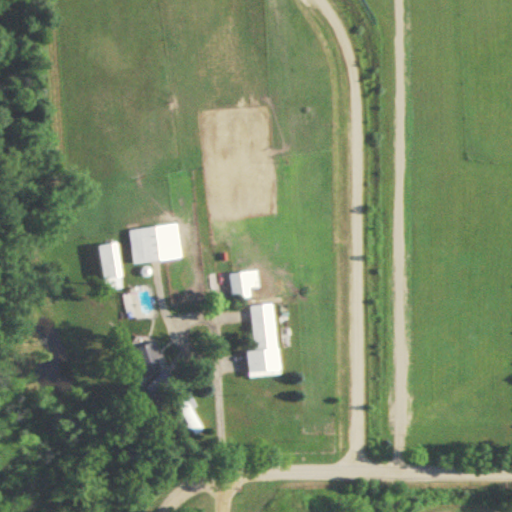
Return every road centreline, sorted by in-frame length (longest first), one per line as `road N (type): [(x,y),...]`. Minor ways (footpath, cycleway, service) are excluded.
road 1 (residential): [(356,472),(355,78),(345,40),(318,0)]
road 2 (residential): [(160,511),(186,486),(221,476),(511,472)]
